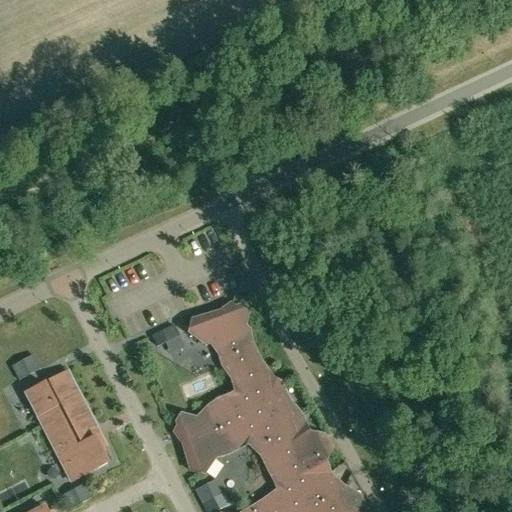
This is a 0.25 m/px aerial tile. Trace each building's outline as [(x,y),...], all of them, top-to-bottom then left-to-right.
[(181,416),(175,422),(173,429),(172,435),(176,443),(179,444),(187,475),(202,480),(215,458),(225,455),(248,444),(261,456),(276,487),(262,503),(245,511),(363,511),(364,509),(360,497),(343,487),(329,474),(325,463),(328,458),(331,450),(328,445),(322,437),(306,429),(301,416),(288,401),(279,384),(273,380),(260,363),(251,344),(248,331),(244,327),(248,312),(241,307),(233,309),(232,313),(226,316),(223,312),(192,321),(189,334),(205,346),(210,344),(219,356),(222,367),(231,380),(235,393),(230,396),(217,401),(207,408),(196,420),(181,416)] [(355,340),(344,318),(333,324),(344,345),(355,340)] [(150,336),(156,349),(165,345),(170,356),(183,349),(174,327),(150,336)] [(19,381),(30,375),(22,361),(11,367),(19,381)] [(91,431),(96,428),(68,373),(49,382),(50,385),(46,387),(44,385),(26,394),(71,482),(108,463),(91,431)] [(203,511),(219,511),(229,507),(216,482),(194,491),(203,511)] [(84,484),(73,490),(80,504),(91,498),(84,484)]
